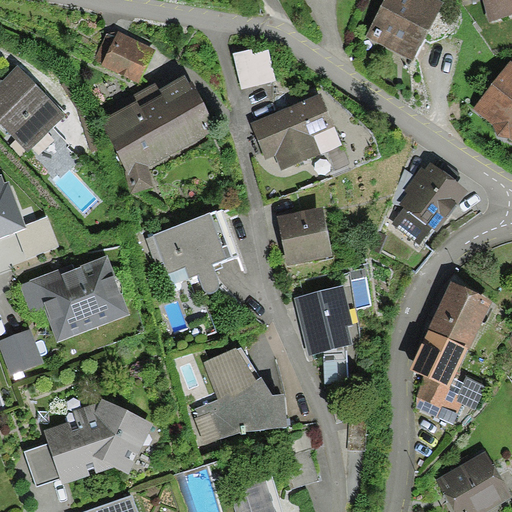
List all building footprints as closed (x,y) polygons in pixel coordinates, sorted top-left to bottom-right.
[(444,3),(438,0),(384,0),(365,37),(413,61),(444,3)] [(511,0),(482,0),(489,22),(511,16),(511,0)] [(101,64),(138,82),(155,49),(118,31),(115,37),(101,64)] [(95,61),(101,64),(115,37),(106,34),(95,61)] [(241,89),(276,81),(269,50),(253,54),(252,49),(233,53),(241,89)] [(511,61),(473,109),(511,140),(511,61)] [(0,123),(27,152),(66,115),(18,65),(3,80),(1,80),(0,79),(0,123)] [(137,101),(100,121),(125,170),(131,194),(156,186),(150,167),(213,134),(206,122),(212,119),(192,81),(189,83),(185,76),(160,90),(155,83),(134,94),(137,101)] [(321,94),(250,123),(265,160),(276,156),(282,170),(342,145),(321,94)] [(468,191),(430,162),(425,169),(422,167),(415,176),(405,190),(408,193),(400,204),(402,205),(404,207),(393,222),(392,224),(420,245),(422,242),(432,229),(437,232),(447,218),(446,217),(456,203),(458,205),(468,191)] [(405,190),(415,176),(405,169),(392,204),(402,205),(400,204),(408,193),(405,190)] [(0,238),(27,229),(9,180),(4,182),(1,174),(0,174),(0,238)] [(287,265),(333,257),(323,207),(278,216),(287,265)] [(210,213),(153,234),(154,236),(164,262),(168,274),(185,268),(189,278),(198,275),(202,286),(203,288),(204,289),(206,291),(207,292),(209,292),(212,292),(214,292),(216,291),(217,290),(218,288),(219,286),(219,284),(219,280),(214,269),(213,265),(239,256),(222,211),(217,212),(217,211),(210,214),(210,213)] [(434,251),(422,242),(420,245),(392,224),(393,222),(386,217),(372,248),(416,273),(434,251)] [(164,262),(154,236),(146,239),(156,265),(164,262)] [(130,315),(108,255),(81,265),(81,267),(60,275),(58,270),(21,283),(31,313),(45,307),(57,341),(130,315)] [(185,268),(168,274),(172,285),(189,278),(185,268)] [(493,301),(451,281),(428,330),(468,348),(470,349),(493,301)] [(343,285),(294,298),(309,355),(324,352),(347,346),(353,344),(348,327),(354,325),(343,285)] [(31,328),(0,339),(0,347),(10,375),(44,363),(31,328)] [(454,378),(468,348),(428,330),(411,370),(426,377),(416,396),(417,408),(453,424),(462,404),(456,402),(459,396),(448,391),(454,378)] [(349,384),(347,346),(324,352),(324,385),(349,384)] [(237,348),(204,362),(219,399),(195,409),(198,417),(195,418),(206,445),(241,432),(287,428),(286,394),(273,395),(261,377),(260,378),(257,380),(237,349),(237,348)] [(242,348),(237,349),(257,380),(260,378),(242,348)] [(185,400),(208,393),(194,355),(174,361),(185,400)] [(486,386),(467,377),(464,383),(459,396),(456,402),(462,404),(475,410),(486,386)] [(464,383),(454,378),(448,391),(459,396),(464,383)] [(100,404),(73,410),(76,421),(44,430),(49,443),(61,479),(63,484),(116,467),(129,474),(154,424),(101,399),(100,404)] [(61,479),(49,443),(25,451),(37,487),(61,479)] [(323,481),(314,448),(278,458),(287,490),(323,481)] [(485,451),(434,481),(451,511),(487,511),(511,498),(485,451)] [(282,511),(270,470),(227,482),(236,511),(282,511)] [(138,511),(132,495),(82,511),(138,511)]
